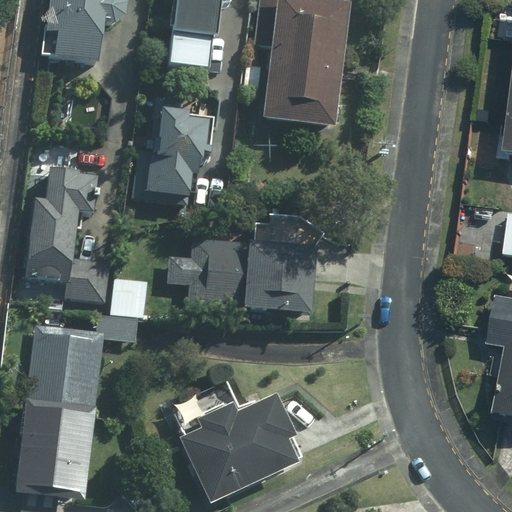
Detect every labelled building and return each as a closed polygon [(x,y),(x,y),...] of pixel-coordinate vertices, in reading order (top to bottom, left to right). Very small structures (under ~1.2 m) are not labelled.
[(61,55),(103,61),(111,19),(121,21),(127,17),(132,14),(132,0),(56,0),(53,30),(64,31),(61,55)] [(183,0),(177,61),(216,65),(223,0),(183,0)] [(354,0),(350,0),(263,0),(258,42),(278,44),(269,118),(339,126),(354,0)] [(208,173),(214,113),(183,109),(184,100),(159,97),(153,150),(142,149),(137,198),(193,205),(197,172),(208,173)] [(33,276),(67,279),(65,297),(108,302),(112,263),(79,259),(85,210),(97,212),(101,173),(55,168),(51,199),(42,198),(33,276)] [(193,257),(172,255),(170,283),(192,284),(190,304),(315,312),(320,247),(195,239),(193,257)] [(511,296),(502,295),(494,342),(511,345),(502,412),(511,413),(511,296)] [(108,333),(38,324),(18,490),(88,499),(108,333)] [(301,432),(282,392),(242,411),(237,400),(202,417),(206,427),(185,437),(214,500),(302,459),(291,436),(301,432)]
